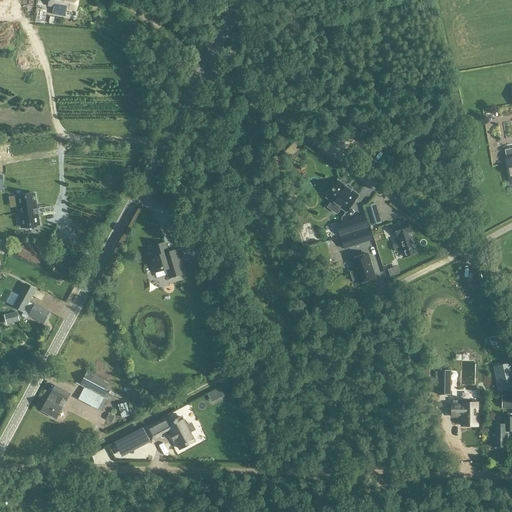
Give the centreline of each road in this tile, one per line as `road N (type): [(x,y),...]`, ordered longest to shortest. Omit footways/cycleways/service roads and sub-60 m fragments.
road 1 (track): [(511,282),(465,250),(55,468)]
road 2 (unclassified): [(511,478),(0,467)]
road 3 (tertiary): [(0,451),(206,64)]
road 4 (unclassified): [(511,225),(465,250),(206,64)]
